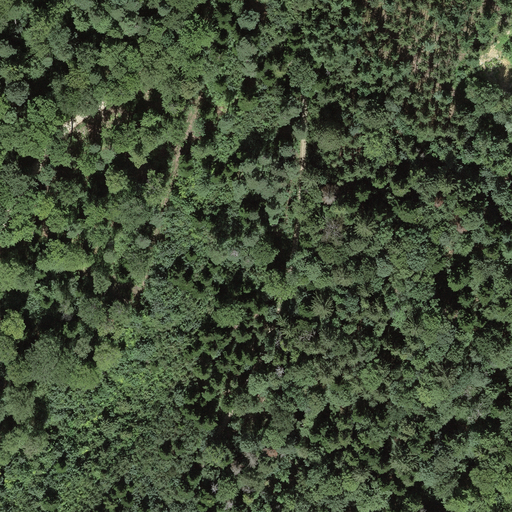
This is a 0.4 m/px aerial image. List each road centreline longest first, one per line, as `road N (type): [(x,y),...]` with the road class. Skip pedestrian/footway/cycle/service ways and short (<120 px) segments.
road 1 (track): [(189,511),(210,442),(281,315),(299,201),(298,0)]
road 2 (track): [(197,3),(199,71),(183,147),(118,345),(83,398),(0,457)]
road 3 (track): [(198,0),(162,68),(117,100),(84,110),(35,167),(0,226)]
